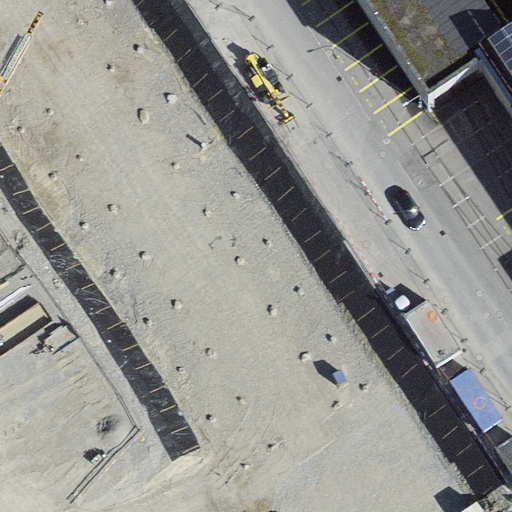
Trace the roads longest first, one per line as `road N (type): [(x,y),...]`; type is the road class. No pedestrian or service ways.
road 1 (residential): [(511,389),(249,0)]
road 2 (unknown): [(103,363),(208,511)]
